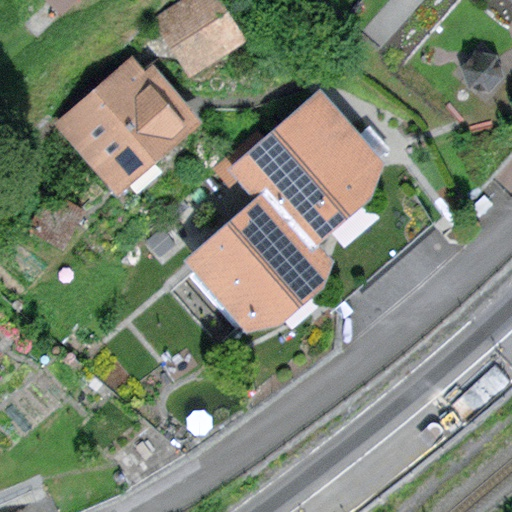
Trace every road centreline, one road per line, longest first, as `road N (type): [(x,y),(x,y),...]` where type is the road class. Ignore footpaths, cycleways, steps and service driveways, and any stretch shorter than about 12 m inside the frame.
road 1 (residential): [(511,228),(384,346),(211,471),(130,511)]
road 2 (primary): [(290,511),(511,329)]
